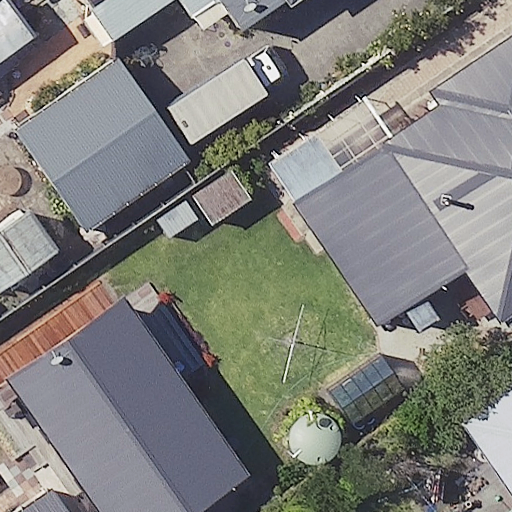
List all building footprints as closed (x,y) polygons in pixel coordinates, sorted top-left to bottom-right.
[(83,0),(112,41),(170,0),(175,0),(201,37),(226,19),(241,40),(297,0),(83,0)] [(464,268),(507,333),(511,329),(511,34),(382,122),(368,100),(272,165),(380,325),(464,268)] [(182,162),(111,58),(16,123),(87,226),(182,162)] [(0,225),(8,220),(0,207),(0,225)] [(511,511),(511,388),(464,422),(511,491),(511,511)] [(171,511),(126,450),(39,511),(171,511)]
